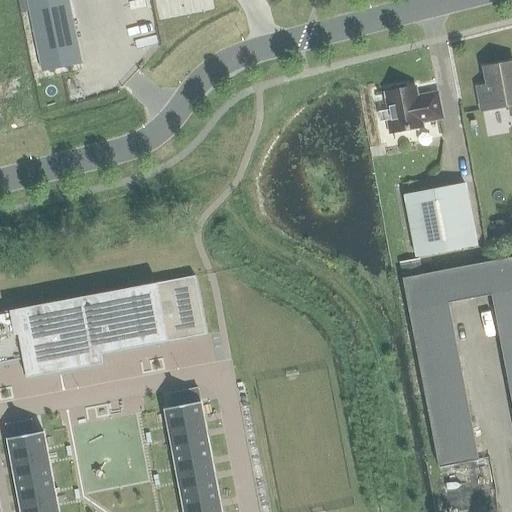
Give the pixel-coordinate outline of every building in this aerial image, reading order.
[(82,65),(68,0),(27,0),(42,73),(82,65)] [(511,62),(484,68),(487,85),(478,87),(482,111),(509,106),(511,116),(511,115),(511,62)] [(421,126),(421,122),(441,118),(437,94),(422,97),(423,99),(417,100),(414,88),(405,89),(405,87),(405,86),(389,89),(390,92),(386,93),(390,112),(387,112),(391,133),(394,132),(394,133),(422,127),(422,126),(421,126)] [(416,257),(476,245),(465,185),(405,196),(416,257)] [(511,235),(509,220),(492,223),(494,238),(511,235)] [(491,295),(491,294),(511,290),(511,257),(464,267),(470,299),(491,295)] [(422,271),(420,259),(399,262),(401,275),(422,271)] [(409,310),(449,302),(449,303),(470,299),(464,267),(403,278),(409,310)] [(195,276),(0,312),(0,364),(23,360),(26,379),(104,364),(102,355),(206,335),(195,276)] [(511,290),(491,294),(491,295),(497,325),(511,322),(511,290)] [(449,303),(449,302),(409,310),(415,341),(455,334),(449,303)] [(341,502),(312,308),(246,318),(276,511),(341,502)] [(503,357),(511,355),(511,322),(497,325),(503,357)] [(455,334),(415,341),(421,373),(461,365),(455,334)] [(509,389),(511,387),(511,355),(503,357),(509,389)] [(461,365),(421,373),(427,404),(467,397),(461,365)] [(173,408),(165,409),(184,511),(221,511),(201,403),(196,404),(194,392),(198,391),(198,389),(171,394),(173,408)] [(467,397),(427,404),(433,436),(473,428),(467,397)] [(32,421),(5,426),(5,427),(10,426),(12,438),(7,439),(21,511),(58,511),(44,432),(35,434),(32,421)] [(473,428),(433,436),(439,468),(479,460),(473,428)] [(176,511),(171,482),(158,484),(164,511),(176,511)]
